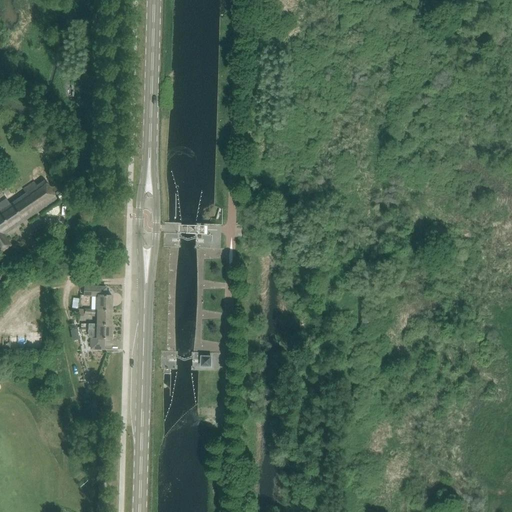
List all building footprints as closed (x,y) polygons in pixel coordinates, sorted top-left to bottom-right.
[(0,251),(0,252),(11,245),(4,235),(56,198),(44,181),(0,211),(0,251)] [(43,242),(49,234),(44,231),(39,238),(43,242)] [(106,296),(106,287),(84,287),(84,296),(98,296),(97,310),(112,310),(112,296),(106,296)] [(111,324),(112,310),(97,310),(97,316),(97,324),(111,324)] [(89,324),(89,330),(97,331),(96,337),(91,337),(91,349),(104,349),(104,339),(111,339),(111,336),(112,336),(112,331),(111,331),(111,324),(97,324),(89,324)] [(211,366),(212,357),(202,356),(202,366),(211,366)]
